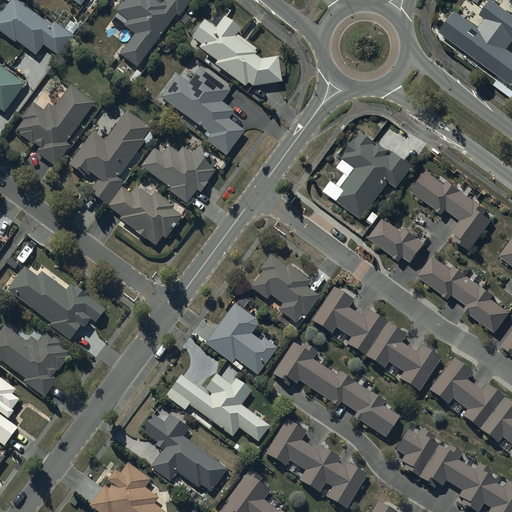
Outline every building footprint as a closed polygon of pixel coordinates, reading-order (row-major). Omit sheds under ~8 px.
[(12,0),(0,16),(0,35),(15,46),(16,44),(35,58),(43,48),(57,59),(73,38),(53,24),(51,28),(12,0)] [(68,0),(79,8),(85,0),(68,0)] [(165,0),(163,4),(157,0),(124,0),(114,14),(127,24),(123,29),(134,37),(119,57),(136,70),(176,17),(178,19),(192,0),(165,0)] [(511,17),(491,2),(480,17),(485,21),(478,30),(456,14),(440,35),(511,88),(511,54),(507,51),(511,44),(511,17)] [(256,51),(236,37),(240,31),(222,19),(215,30),(203,22),(191,40),(201,47),(198,51),(216,63),(213,67),(245,89),(247,86),(252,89),(281,85),(277,59),(260,61),(255,58),(256,55),(254,54),(256,51)] [(0,113),(3,115),(24,87),(0,69),(2,67),(0,66),(0,113)] [(230,93),(199,70),(188,85),(176,77),(160,100),(206,134),(204,137),(208,140),(205,143),(226,158),(244,133),(228,121),(234,113),(222,104),(230,93)] [(94,105),(69,87),(53,109),(48,105),(43,112),(32,104),(20,121),(22,123),(15,132),(19,135),(18,137),(32,147),(33,146),(39,151),(35,155),(54,169),(70,147),(66,144),(94,105)] [(150,130),(126,113),(104,143),(92,134),(68,167),(84,179),(86,177),(88,178),(90,176),(98,182),(88,195),(106,208),(123,184),(117,180),(144,143),(142,141),(150,130)] [(389,153),(378,146),(376,148),(373,146),(375,144),(361,134),(356,142),(355,141),(345,155),(345,156),(341,161),(355,171),(341,190),(345,193),(337,204),(362,222),(389,185),(397,190),(413,168),(393,153),(390,158),(387,156),(389,153)] [(177,155),(168,148),(161,156),(154,150),(140,169),(168,190),(167,192),(186,206),(196,192),(200,195),(208,184),(207,184),(215,173),(212,171),(217,165),(209,159),(209,158),(204,155),(203,156),(196,151),(192,156),(182,149),(177,155)] [(425,174),(410,194),(442,218),(446,212),(461,223),(451,234),(456,239),(453,242),(470,253),(492,222),(484,217),(487,212),(448,185),(445,187),(425,174)] [(150,199),(136,187),(129,195),(122,190),(107,208),(120,219),(119,222),(135,234),(134,234),(144,242),(145,241),(154,248),(162,239),(165,241),(171,234),(176,228),(175,228),(182,219),(172,211),(173,209),(154,194),(150,199)] [(384,222),(370,242),(394,259),(400,265),(404,259),(411,265),(425,246),(405,232),(403,235),(384,222)] [(511,243),(500,259),(511,268),(511,243)] [(286,269),(270,257),(259,273),(261,274),(249,290),(266,302),(270,297),(281,306),(277,312),(295,326),(300,319),(303,321),(320,299),(306,289),(310,283),(288,266),(286,269)] [(433,259),(418,279),(449,302),(452,297),(467,308),(464,311),(471,317),(495,335),(509,315),(491,302),(494,297),(466,277),(455,268),(450,272),(433,259)] [(24,270),(7,292),(51,325),(50,328),(70,343),(80,329),(83,331),(89,323),(94,326),(105,312),(70,286),(66,292),(41,274),(37,279),(24,270)] [(333,290),(311,324),(383,371),(387,364),(404,374),(399,381),(419,394),(441,360),(421,348),(416,355),(401,345),(405,338),(368,313),(363,320),(349,310),(353,303),(333,290)] [(277,350),(263,340),(260,343),(251,336),(256,330),(255,321),(234,305),(204,346),(236,369),(239,365),(257,378),(277,350)] [(4,327),(0,332),(0,363),(25,381),(22,385),(44,401),(58,383),(53,379),(56,374),(55,373),(56,372),(58,373),(67,360),(66,359),(68,355),(58,348),(61,345),(45,333),(37,344),(30,338),(26,343),(4,327)] [(511,334),(502,349),(511,358),(511,334)] [(293,345),(272,377),(287,389),(290,386),(296,387),(299,383),(331,404),(337,410),(340,405),(357,415),(353,420),(386,440),(399,418),(381,407),(383,404),(353,383),(339,374),(337,378),(313,361),(317,355),(304,346),(302,350),(293,345)] [(454,360),(429,391),(447,407),(452,401),(467,412),(462,418),(497,446),(502,440),(511,447),(511,456),(511,457),(511,406),(487,387),(481,392),(467,382),(472,375),(454,360)] [(184,413),(189,407),(232,439),(239,431),(257,445),(269,428),(241,407),(251,393),(235,381),(230,387),(216,376),(204,392),(210,396),(209,398),(181,377),(165,399),(184,413)] [(0,444),(4,447),(16,431),(6,423),(12,415),(10,414),(19,402),(12,397),(16,392),(0,380),(0,444)] [(226,471),(182,439),(188,431),(169,417),(164,425),(153,416),(140,434),(156,445),(154,448),(161,453),(149,469),(169,484),(176,475),(197,491),(200,487),(209,494),(226,471)] [(286,422),(265,456),(285,469),(289,463),(305,473),(299,483),(319,495),(325,486),(332,490),(326,500),(346,511),(367,478),(347,465),(345,468),(337,465),(340,461),(320,448),(318,453),(301,442),(306,433),(286,422)] [(406,431),(392,454),(401,460),(398,465),(406,469),(404,473),(431,488),(434,484),(439,487),(442,480),(463,492),(458,500),(463,503),(460,508),(466,511),(480,511),(482,509),(487,511),(511,511),(511,488),(504,484),(501,490),(494,486),(496,484),(487,479),(489,474),(477,467),(473,473),(457,464),(462,454),(446,445),(443,450),(433,444),(436,438),(419,428),(415,436),(406,431)] [(93,511),(161,511),(154,506),(158,500),(145,490),(150,482),(127,465),(118,477),(114,473),(106,484),(111,487),(108,491),(104,488),(88,508),(93,511)] [(250,469),(227,502),(229,504),(222,511),(283,511),(281,510),(279,511),(265,502),(272,492),(261,484),(264,479),(250,469)] [(394,511),(379,503),(372,511),(394,511)]
